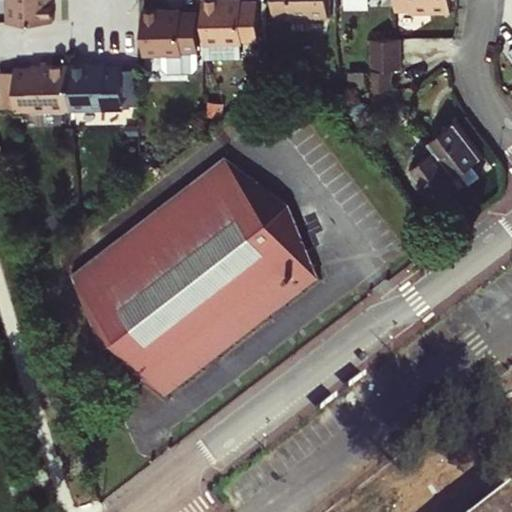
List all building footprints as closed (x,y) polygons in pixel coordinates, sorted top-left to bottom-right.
[(17,0),(19,31),(65,29),(63,0),(17,0)] [(254,44),(269,44),(268,3),(254,3),(253,0),(214,2),(215,48),(254,47),(254,44)] [(302,23),(339,21),(338,0),(285,0),(286,20),(301,19),(302,23)] [(424,21),(452,20),(452,0),(405,0),(406,18),(424,17),(424,21)] [(211,71),(211,56),(209,15),(194,15),(194,12),(155,14),(157,60),(176,60),(177,72),(182,77),(196,76),(207,76),(211,71)] [(381,62),(412,61),(412,45),(407,45),(381,46),(381,62)] [(403,77),(412,77),(412,61),(381,62),(382,78),(403,77)] [(137,110),(150,110),(150,74),(136,74),(136,71),(119,72),(119,69),(80,71),(82,117),(137,114),(137,110)] [(29,119),(82,117),(80,71),(42,72),(42,75),(27,76),(27,79),(11,80),(13,115),(28,114),(29,119)] [(383,97),(404,96),(403,77),(382,78),(383,97)] [(439,151),(460,178),(485,159),(458,124),(433,143),(439,151)] [(467,187),(460,178),(439,151),(415,172),(442,206),(467,187)] [(116,346),(177,390),(329,270),(300,202),(237,157),(88,276),(116,346)] [(511,511),(511,491),(483,511),(511,511)]
